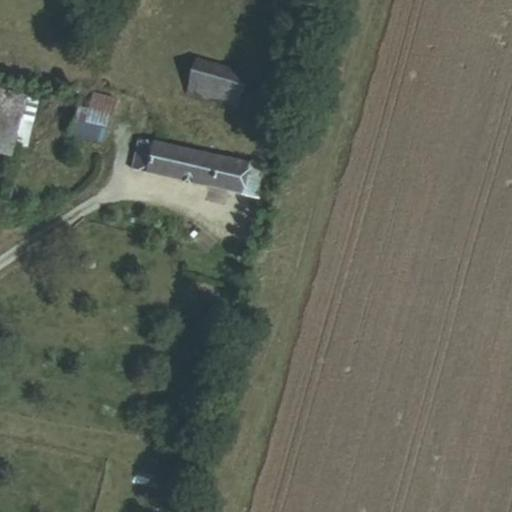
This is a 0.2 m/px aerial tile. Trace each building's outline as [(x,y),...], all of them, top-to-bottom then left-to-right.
[(188,95),(237,110),(247,76),(199,61),(188,95)] [(0,140),(16,144),(28,99),(0,91),(0,140)] [(91,113),(112,119),(117,103),(95,97),(91,113)] [(73,137),(105,145),(112,119),(91,113),(81,110),(73,137)] [(0,156),(12,159),(16,144),(0,140),(0,156)] [(132,173),(263,203),(271,172),(140,141),(132,173)]
